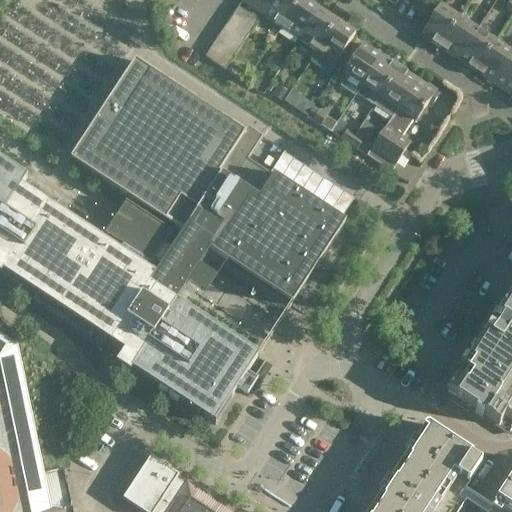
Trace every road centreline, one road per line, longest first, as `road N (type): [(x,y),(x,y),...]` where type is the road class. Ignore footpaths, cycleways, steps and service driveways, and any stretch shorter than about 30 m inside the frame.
road 1 (residential): [(368,391),(345,337),(407,227),(453,173),(511,156)]
road 2 (residential): [(511,116),(345,0)]
road 3 (residential): [(368,391),(390,389),(476,447),(511,445)]
road 4 (unclassified): [(308,511),(369,421),(368,391)]
